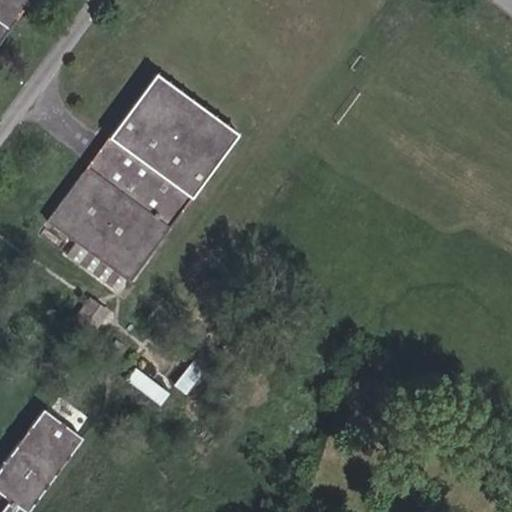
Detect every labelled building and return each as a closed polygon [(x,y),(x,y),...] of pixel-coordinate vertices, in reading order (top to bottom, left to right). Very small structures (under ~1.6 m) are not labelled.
[(0,0),(0,39),(28,0),(0,0)] [(128,281),(237,133),(155,72),(46,220),(74,240),(64,252),(115,290),(124,278),(128,281)] [(89,300),(85,306),(101,318),(106,311),(89,300)] [(101,318),(85,306),(73,322),(89,333),(101,318)] [(180,370),(173,380),(184,388),(208,354),(198,347),(180,370)] [(167,389),(133,365),(125,375),(159,399),(167,389)] [(0,491),(7,497),(24,509),(24,510),(26,511),(81,435),(42,408),(0,464),(0,491)] [(7,497),(0,506),(0,511),(22,511),(24,510),(24,509),(7,497)]
